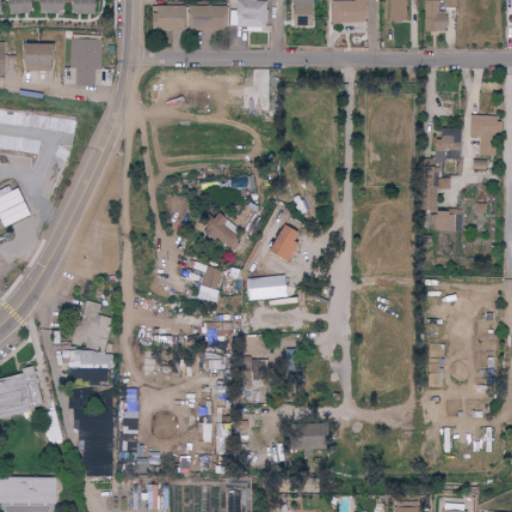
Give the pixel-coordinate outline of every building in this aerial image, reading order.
[(0,0),(0,16),(32,14),(31,0),(0,0)] [(90,15),(89,0),(34,0),(35,15),(90,15)] [(265,28),(266,1),(235,0),(235,12),(229,11),(229,27),(265,28)] [(290,0),(292,28),(313,27),(311,0),(290,0)] [(406,0),(387,0),(387,21),(406,22),(406,0)] [(364,25),(364,3),(330,2),(330,24),(364,25)] [(443,33),(443,12),(437,12),(437,2),(423,2),(423,33),(443,33)] [(179,7),(151,7),(152,31),(180,30),(179,7)] [(222,31),(222,8),(187,7),(186,31),(222,31)] [(68,69),(74,70),(74,87),(93,87),(94,70),(100,70),(100,41),(69,40),(68,69)] [(50,72),(50,45),(20,45),(20,72),(50,72)] [(468,117),(467,137),(479,138),(478,156),(494,156),(495,134),(501,134),(501,118),(468,117)] [(458,162),(459,144),(451,144),(451,139),(433,138),(433,160),(458,162)] [(470,169),(485,170),(485,161),(471,160),(470,169)] [(449,179),(436,179),(436,189),(448,189),(449,179)] [(0,227),(0,228),(27,215),(14,189),(0,195),(0,227)] [(434,193),(422,192),(422,209),(434,209),(434,193)] [(436,230),(459,231),(460,209),(449,209),(449,211),(436,211),(436,230)] [(237,230),(205,212),(194,232),(226,249),(237,230)] [(283,261),(291,243),(287,241),(291,231),(275,224),(263,253),(283,261)] [(194,298),(214,302),(216,291),(211,290),(216,269),(201,266),(194,298)] [(243,277),(243,299),(280,297),(279,276),(243,277)] [(105,349),(112,318),(98,315),(100,304),(82,300),(72,342),(105,349)] [(235,323),(205,322),(205,337),(234,338),(235,323)] [(169,329),(144,328),(144,343),(169,344),(169,329)] [(69,351),(68,364),(112,366),(112,352),(69,351)] [(286,370),(287,353),(270,353),(270,370),(286,370)] [(218,370),(218,362),(204,361),(204,368),(218,370)] [(0,416),(39,409),(30,366),(19,368),(20,374),(0,377),(0,416)] [(67,371),(67,385),(111,384),(110,369),(67,371)] [(212,401),(201,401),(200,440),(210,441),(212,401)] [(119,431),(137,430),(136,402),(126,403),(126,412),(119,412),(119,431)] [(46,419),(47,441),(59,441),(58,419),(46,419)] [(216,437),(231,438),(231,425),(216,425),(216,437)] [(469,450),(468,429),(445,430),(445,451),(469,450)] [(129,435),(118,434),(118,451),(137,451),(137,442),(129,442),(129,435)] [(189,450),(180,449),(180,462),(188,462),(189,450)] [(0,503),(54,504),(55,478),(0,477),(0,503)] [(147,509),(158,509),(158,486),(147,485),(147,509)] [(392,511),(417,511),(418,502),(393,501),(392,511)]
